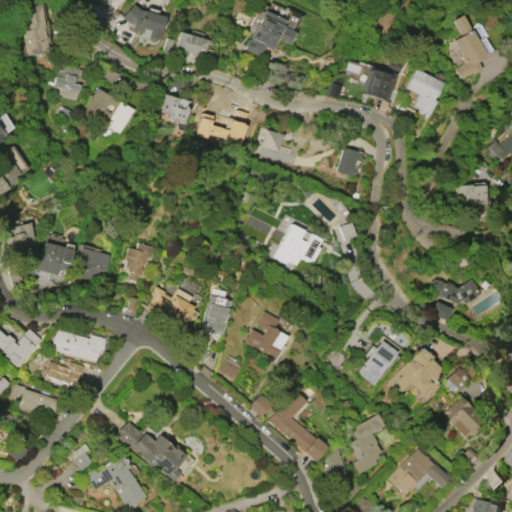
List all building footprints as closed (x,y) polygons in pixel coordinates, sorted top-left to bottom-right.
[(42,4),(47,36),(49,36),(50,42),(48,43),(50,56),(33,59),(32,55),(28,55),(24,31),(32,30),(28,6),(42,4)] [(137,10),(165,17),(159,41),(147,38),(149,30),(142,29),(141,32),(131,29),(132,27),(121,17),(132,5),(137,10)] [(262,11),(282,21),(280,27),(293,33),(288,45),(275,39),(269,51),(262,47),(257,57),(243,51),(258,16),(259,17),(262,11)] [(451,20),(461,15),(485,56),(475,62),(479,69),(471,74),(470,72),(458,78),(453,69),(463,64),(459,57),(460,56),(451,41),(460,36),(451,20)] [(471,26),(482,54),(490,51),(479,23),(471,26)] [(206,40),(201,56),(180,50),(179,52),(173,51),(178,32),(206,40)] [(171,40),(168,52),(161,51),(164,38),(171,40)] [(75,101),(58,96),(60,88),(52,86),(55,76),(63,78),(64,74),(62,73),(65,63),(78,67),(75,77),(78,78),(76,85),(79,85),(75,101)] [(358,92),(367,66),(369,67),(370,64),(384,69),(385,63),(400,67),(396,78),(393,77),(385,101),(358,92)] [(299,90),(262,80),(265,68),(267,68),(267,66),(280,70),(280,72),(287,74),(287,73),(288,74),(289,72),(302,76),(299,90)] [(102,67),(117,73),(112,85),(98,79),(102,67)] [(413,69),(439,82),(430,99),(433,101),(425,115),(420,112),(419,115),(409,109),(416,95),(402,88),(413,69)] [(83,112),(96,89),(132,110),(124,124),(121,122),(116,131),(83,112)] [(184,124),(165,119),(166,115),(156,112),(161,93),(187,101),(185,108),(188,109),(184,124)] [(0,139),(13,133),(1,108),(0,108),(0,139)] [(217,141),(226,118),(250,127),(240,151),(217,141)] [(275,151),(259,147),(264,130),(279,134),(275,151)] [(511,157),(509,153),(504,156),(502,154),(492,162),(483,149),(495,140),(498,144),(511,133),(511,157)] [(27,169),(14,178),(16,181),(0,191),(0,174),(6,171),(0,161),(0,150),(11,144),(27,169)] [(333,171),(339,147),(358,152),(356,161),(353,161),(351,167),(354,168),(352,176),(333,171)] [(456,185),(456,206),(486,205),(485,185),(456,185)] [(342,240),(337,227),(349,222),(354,236),(342,240)] [(29,223),(34,244),(25,246),(27,252),(9,256),(4,238),(12,236),(10,227),(29,223)] [(318,240),(307,263),(299,259),(298,258),(294,266),(286,262),(285,264),(271,257),(287,223),(296,227),(296,228),(318,240)] [(42,242),(72,250),(67,269),(58,267),(56,275),(35,270),(42,242)] [(134,243),(149,247),(146,259),(142,258),(139,269),(143,270),(141,275),(136,274),(134,281),(125,279),(127,271),(121,270),(124,261),(120,260),(124,248),(132,250),(134,243)] [(79,248),(107,255),(100,283),(71,276),(79,248)] [(11,288),(7,275),(18,271),(22,284),(11,288)] [(468,279),(478,295),(463,305),(460,300),(455,304),(427,292),(428,289),(427,288),(430,281),(431,281),(432,279),(436,281),(437,280),(455,288),(468,279)] [(173,287),(189,296),(185,303),(190,306),(188,310),(195,313),(190,322),(184,318),(181,323),(172,317),(170,321),(143,307),(149,296),(147,295),(152,286),(161,291),(160,293),(167,297),(173,287)] [(227,297),(226,300),(228,301),(226,310),(225,310),(224,314),(225,314),(220,334),(218,334),(218,335),(198,330),(207,295),(208,295),(210,288),(223,292),(222,296),(227,297)] [(433,301),(450,309),(445,321),(428,313),(433,301)] [(241,343),(249,330),(259,336),(263,329),(254,323),(261,312),(275,320),(270,328),(284,336),(272,357),(256,347),(254,350),(241,343)] [(13,344),(26,329),(38,340),(15,366),(3,356),(5,354),(0,349),(0,332),(4,336),(5,335),(12,340),(11,342),(13,344)] [(93,363),(63,355),(63,358),(55,356),(56,353),(50,351),(50,339),(55,329),(87,338),(88,335),(104,339),(98,357),(95,356),(93,363)] [(362,364),(378,342),(394,353),(383,369),(384,370),(381,374),(380,373),(371,385),(355,373),(360,366),(363,368),(364,366),(362,364)] [(335,367),(324,357),(333,346),(345,356),(335,367)] [(430,383),(420,394),(407,383),(397,395),(384,384),(415,348),(416,350),(418,348),(423,353),(424,352),(430,357),(427,359),(437,368),(426,380),(430,383)] [(231,379),(216,372),(223,359),(238,367),(231,379)] [(70,390),(41,380),(47,361),(61,366),(61,363),(65,364),(67,360),(84,366),(81,374),(78,373),(74,383),(73,382),(70,390)] [(455,367),(466,378),(455,388),(445,378),(455,367)] [(21,389),(53,399),(47,417),(16,407),(21,389)] [(303,401),(289,418),(312,438),(313,437),(324,448),(312,462),(266,421),(292,391),(303,401)] [(258,417),(246,406),(258,394),(269,405),(258,417)] [(440,414),(458,397),(480,419),(474,425),(478,428),(469,436),(466,432),(462,436),(451,424),(450,425),(440,414)] [(348,428),(374,413),(381,426),(369,433),(374,442),(373,443),(378,452),(375,454),(377,457),(372,459),(374,463),(356,473),(350,463),(356,459),(350,449),(348,450),(344,444),(354,439),(348,428)] [(112,436),(115,432),(114,432),(121,425),(122,425),(125,422),(138,435),(140,433),(149,442),(155,435),(171,450),(172,448),(171,447),(173,445),(183,455),(171,467),(177,473),(169,481),(149,461),(145,465),(135,454),(136,453),(129,445),(125,449),(112,436)] [(15,462),(3,451),(14,439),(26,450),(15,462)] [(333,446),(343,478),(326,483),(319,461),(333,446)] [(466,448),(473,454),(465,463),(458,456),(466,448)] [(385,478),(415,449),(431,464),(446,478),(437,488),(422,473),(414,482),(415,483),(402,495),(385,478)] [(142,498),(124,509),(106,481),(91,491),(81,476),(80,477),(69,461),(81,453),(92,469),(90,470),(93,474),(119,457),(126,468),(123,470),(142,498)] [(191,461),(184,455),(173,467),(180,474),(191,461)] [(348,511),(359,496),(373,505),(368,511),(348,511)] [(499,506),(497,511),(468,511),(472,499),(499,506)]
